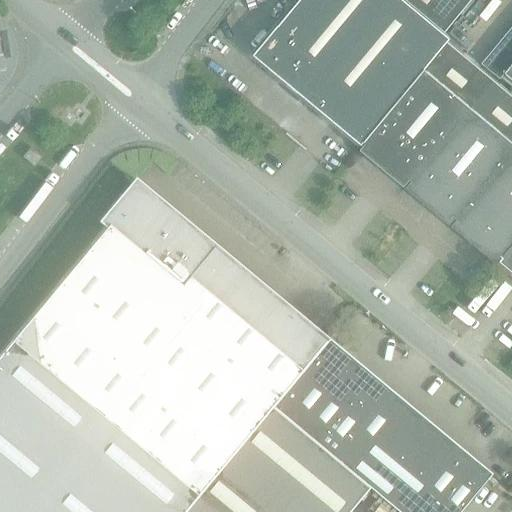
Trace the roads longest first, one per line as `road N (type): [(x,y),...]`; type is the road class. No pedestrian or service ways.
road 1 (unclassified): [(511,411),(135,97)]
road 2 (unclassified): [(0,272),(135,97)]
road 3 (unclassified): [(135,97),(210,0)]
